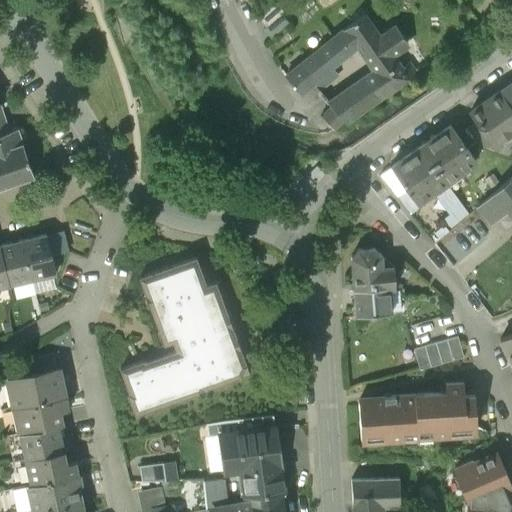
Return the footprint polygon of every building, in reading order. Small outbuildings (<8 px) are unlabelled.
[(289,24),(281,15),(284,13),(276,4),(258,19),(265,28),(263,31),(271,40),(289,24)] [(377,75),(331,107),(343,121),(345,122),(377,99),(417,73),(414,69),(413,69),(410,64),(401,69),(391,55),(408,43),(396,27),(380,37),(364,15),(295,69),(285,78),(300,95),(311,85),(316,91),(334,75),(329,70),(358,47),(367,61),(377,75)] [(511,109),(511,81),(499,91),(511,109)] [(511,109),(499,91),(469,111),(476,121),(491,142),(494,147),(499,143),(501,147),(505,148),(511,143),(511,109)] [(1,106),(0,106),(0,137),(9,134),(1,106)] [(333,130),(343,121),(331,107),(321,117),(333,130)] [(481,149),(491,142),(476,121),(466,128),(481,149)] [(450,126),(420,147),(445,183),(475,162),(450,126)] [(0,190),(9,187),(34,178),(26,156),(17,130),(9,134),(0,137),(0,190)] [(416,203),(445,183),(420,147),(391,168),(416,203)] [(416,203),(391,168),(379,176),(409,214),(418,206),(416,203)] [(511,216),(511,178),(511,177),(476,206),(491,224),(507,211),(511,216)] [(454,223),(470,211),(450,183),(433,195),(454,223)] [(69,254),(64,234),(52,237),(57,257),(69,254)] [(33,240),(23,243),(32,281),(56,276),(47,237),(33,240)] [(0,250),(9,287),(32,281),(23,243),(12,245),(0,247),(0,250)] [(351,257),(353,290),(389,287),(395,287),(393,266),(392,267),(380,255),(381,255),(373,248),(357,250),(351,257)] [(0,289),(9,287),(0,250),(0,289)] [(127,396),(135,417),(205,391),(205,389),(249,373),(215,282),(206,285),(195,257),(139,278),(164,346),(173,343),(176,351),(154,359),(144,363),(144,362),(120,370),(129,395),(127,396)] [(391,312),(389,287),(353,290),(355,315),(391,312)] [(511,332),(499,338),(511,365),(511,332)] [(463,357),(457,336),(414,348),(420,370),(463,357)] [(30,377),(57,371),(54,356),(38,359),(27,365),(30,377)] [(8,381),(14,409),(65,399),(59,371),(57,371),(30,377),(8,381)] [(433,437),(433,432),(450,431),(449,426),(458,425),(463,430),(476,429),(474,395),(463,395),(462,382),(445,383),(445,392),(384,396),(384,399),(357,401),(360,439),(375,439),(378,435),(400,434),(400,439),(402,439),(402,437),(432,435),(432,437),(433,437)] [(14,409),(19,435),(39,431),(62,426),(59,413),(68,412),(65,399),(14,409)] [(224,473),(242,470),(245,497),(250,497),(281,492),(283,492),(280,465),(281,465),(276,427),(274,428),(272,415),(207,425),(208,436),(218,435),(224,473)] [(19,435),(25,461),(64,452),(74,450),(71,439),(65,440),(62,426),(39,431),(19,435)] [(25,461),(19,435),(8,437),(12,463),(25,461)] [(25,461),(30,486),(78,476),(75,463),(67,465),(64,452),(25,461)] [(511,511),(511,497),(508,487),(511,486),(498,454),(473,465),(472,461),(453,469),(467,501),(469,502),(467,511),(511,511)] [(176,462),(139,467),(142,483),(167,482),(179,482),(176,462)] [(11,496),(14,511),(35,511),(81,502),(78,487),(81,486),(78,476),(30,486),(28,487),(29,492),(11,496)] [(399,478),(351,480),(352,511),(383,511),(384,507),(400,507),(399,478)] [(203,484),(205,511),(212,511),(226,507),(221,481),(203,484)] [(178,483),(161,484),(164,498),(179,496),(178,483)] [(161,488),(137,492),(141,511),(152,511),(153,511),(165,508),(161,488)] [(283,511),(281,492),(250,497),(251,500),(252,511),(283,511)] [(252,511),(251,500),(226,507),(212,511),(205,511),(203,511),(252,511)] [(83,511),(81,502),(35,511),(83,511)]
